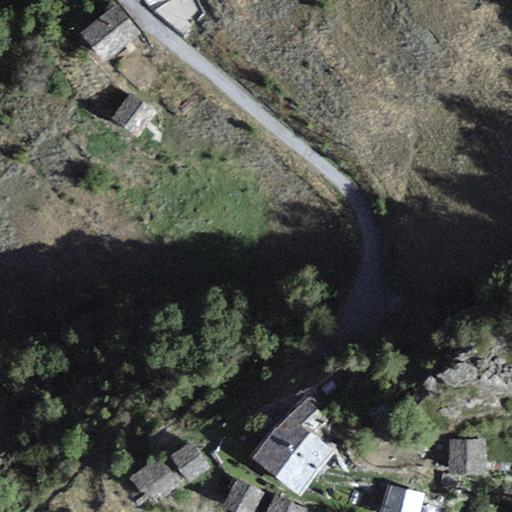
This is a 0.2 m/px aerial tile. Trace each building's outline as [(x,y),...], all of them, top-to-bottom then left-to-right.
[(143,38),(121,11),(92,34),(114,61),(143,38)] [(162,117),(138,99),(121,122),(145,140),(162,117)] [(305,401),(260,453),(301,488),(332,452),(309,431),(322,416),(305,401)] [(482,441),(452,441),(452,469),(482,468),(482,441)] [(207,465),(191,443),(174,455),(190,477),(207,465)] [(174,486),(155,459),(134,475),(154,501),(174,486)] [(251,511),(261,493),(235,480),(223,503),(240,511),(251,511)] [(415,511),(419,493),(387,486),(381,511),(415,511)] [(301,511),(303,508),(275,499),(270,511),(301,511)]
